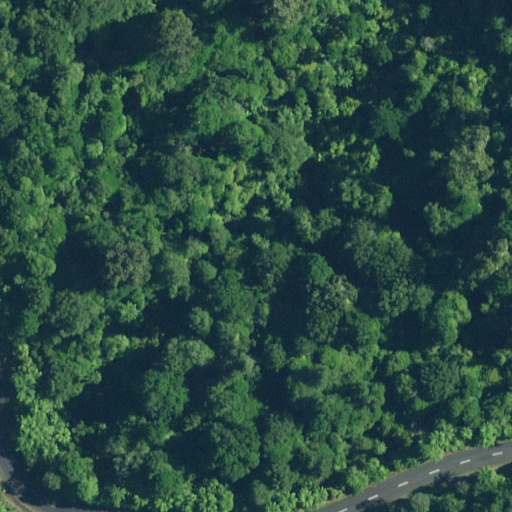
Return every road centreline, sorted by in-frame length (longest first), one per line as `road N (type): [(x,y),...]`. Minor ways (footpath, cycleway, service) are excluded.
road 1 (unclassified): [(511,450),(338,511)]
road 2 (unclassified): [(71,511),(25,484),(0,420)]
